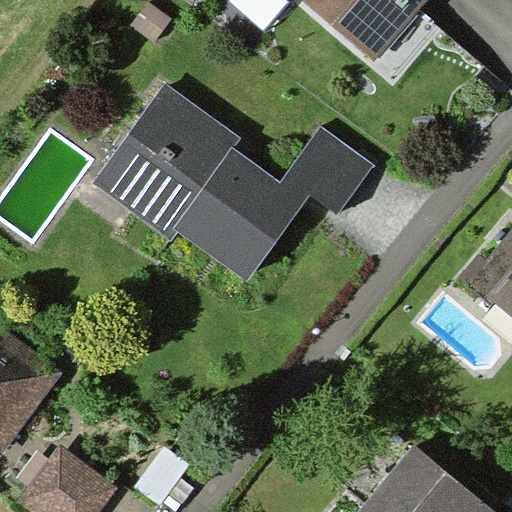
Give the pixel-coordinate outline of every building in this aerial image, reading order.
[(442,0),(300,0),(382,70),(442,0)] [(247,149),(168,95),(104,190),(255,291),(317,200),(344,217),(373,173),(323,139),(289,188),(242,156),(247,149)] [(511,280),(491,306),(511,323),(511,280)] [(68,377),(0,328),(0,457),(7,463),(68,377)] [(110,511),(122,496),(61,452),(21,506),(28,511),(110,511)] [(488,511),(419,456),(372,511),(488,511)]
